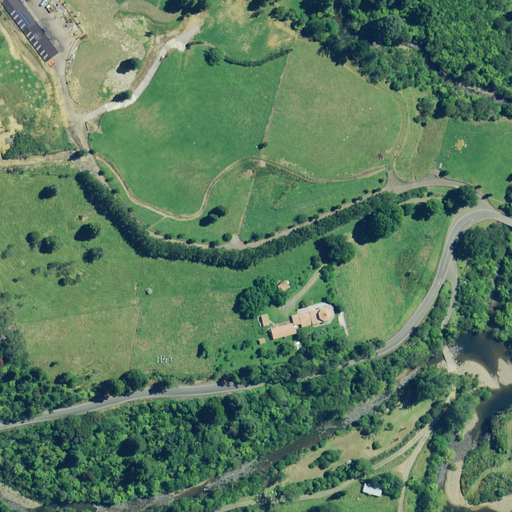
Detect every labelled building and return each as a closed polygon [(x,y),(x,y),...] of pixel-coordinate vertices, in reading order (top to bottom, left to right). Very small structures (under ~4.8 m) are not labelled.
[(38,22),(21,0),(9,0),(5,3),(26,31),(38,22)] [(288,286),(279,279),(273,286),(281,294),(288,286)] [(329,314),(328,308),(292,317),(294,325),(300,324),(301,327),(327,321),(330,316),(329,314)] [(269,325),(266,315),(260,316),(263,327),(269,325)] [(294,334),(292,324),(270,330),(273,340),(294,334)] [(365,482),(362,492),(379,496),(382,487),(365,482)]
